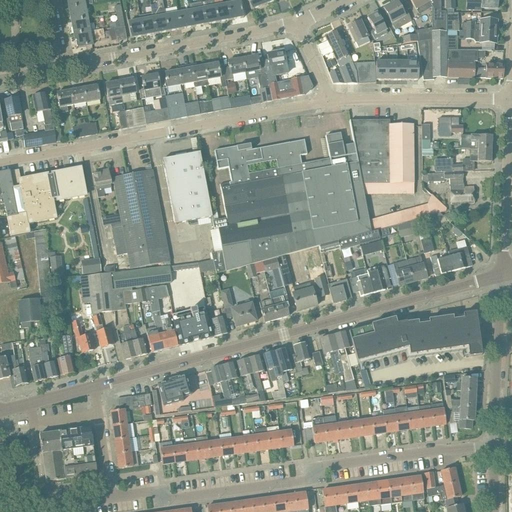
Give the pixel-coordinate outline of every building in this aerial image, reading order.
[(67,0),(69,9),(84,6),(93,4),(91,0),(67,0)] [(226,0),(227,5),(230,21),(243,18),(240,2),(234,4),(232,0),(226,0)] [(263,6),(261,0),(247,0),(251,10),(263,6)] [(427,2),(425,0),(409,0),(412,4),(415,9),(427,2)] [(431,7),(431,32),(441,32),(440,0),(439,0),(425,0),(427,2),(430,7),(431,7)] [(454,0),(445,0),(446,10),(455,10),(454,0)] [(497,0),(480,0),(480,1),(466,0),(466,10),(481,11),(481,8),(498,9),(497,0)] [(151,11),(152,15),(156,35),(168,32),(165,16),(162,1),(157,2),(158,9),(151,11)] [(403,13),(397,1),(383,9),(393,27),(395,31),(411,22),(412,22),(410,19),(406,8),(405,8),(407,12),(403,13)] [(230,21),(227,5),(224,5),(215,7),(218,23),(230,21)] [(69,9),(71,22),(87,19),(84,6),(69,9)] [(205,25),(218,23),(215,7),(203,9),(205,25)] [(193,28),(205,25),(203,9),(190,12),(193,28)] [(178,14),(181,30),(193,28),(190,12),(178,14)] [(110,28),(124,26),(121,13),(116,14),(118,22),(109,23),(110,28)] [(372,15),(372,16),(367,18),(371,25),(372,28),(373,28),(374,30),(370,32),(374,40),(387,33),(376,13),(375,14),(372,15)] [(458,21),(458,13),(446,14),(446,31),(454,31),(454,21),(458,21)] [(165,16),(168,32),(181,30),(178,14),(165,16)] [(156,35),(152,15),(139,17),(140,21),(143,37),(156,35)] [(89,32),(87,19),(71,22),(74,35),(89,32)] [(466,23),(465,31),(496,32),(497,21),(480,20),(479,25),(473,25),(474,24),(466,23)] [(130,39),(143,37),(140,21),(127,23),(130,39)] [(369,43),(360,21),(348,27),(357,48),(369,43)] [(127,40),(124,26),(110,28),(110,29),(114,29),(117,42),(127,40)] [(89,32),(74,35),(75,42),(74,42),(76,49),(77,49),(89,46),(89,47),(92,46),(91,42),(99,40),(99,39),(104,38),(103,30),(89,32)] [(338,31),(325,37),(327,42),(332,53),(336,61),(339,68),(328,74),(332,85),(357,83),(356,72),(353,64),(349,55),(342,40),(338,31)] [(465,31),(465,39),(473,39),(476,43),(479,43),(486,43),(496,44),(496,32),(465,31)] [(441,32),(431,32),(431,33),(432,77),(433,77),(447,77),(446,66),(446,51),(446,36),(446,32),(441,32)] [(416,36),(419,55),(423,81),(434,80),(433,77),(432,77),(431,33),(416,36)] [(416,35),(401,38),(402,44),(417,42),(416,36),(416,35)] [(446,36),(446,51),(448,51),(456,51),(456,36),(446,36)] [(327,42),(318,46),(323,57),(332,53),(327,42)] [(268,60),(264,61),(268,81),(268,84),(276,83),(275,76),(284,75),(287,74),(286,66),(283,51),(267,54),(268,60)] [(456,51),(448,51),(448,62),(463,62),(463,78),(502,80),(503,65),(486,64),(486,69),(474,69),(474,62),(477,62),(477,51),(456,51)] [(257,56),(243,59),(243,62),(245,73),(246,80),(257,78),(262,103),(272,102),(268,84),(268,81),(264,61),(258,62),(257,56)] [(245,73),(243,62),(243,59),(228,62),(229,67),(223,68),(224,75),(225,81),(233,80),(233,75),(245,73)] [(386,81),(387,62),(376,62),(376,80),(376,81),(386,81)] [(397,81),(397,62),(387,62),(386,81),(387,81),(397,81)] [(407,81),(407,62),(397,62),(397,81),(407,81)] [(418,80),(418,62),(407,62),(407,81),(418,80)] [(447,78),(463,78),(463,62),(448,62),(447,78)] [(353,64),(356,72),(363,72),(369,71),(375,71),(375,63),(369,63),(362,63),(360,63),(353,64)] [(224,75),(220,76),(218,64),(204,66),(207,81),(219,79),(220,88),(226,87),(225,81),(224,75)] [(181,86),(194,83),(191,65),(183,67),(183,70),(178,71),(181,86)] [(191,65),(194,83),(195,88),(208,86),(207,81),(204,66),(191,68),(191,65)] [(167,88),(181,86),(178,71),(165,73),(166,78),(162,79),(164,89),(167,88)] [(158,79),(157,75),(141,78),(145,99),(164,96),(163,89),(160,89),(159,81),(158,79)] [(276,83),(268,84),(272,102),(273,101),(279,100),(304,95),(304,92),(304,91),(310,90),(311,90),(313,88),(308,77),(301,78),(276,83)] [(119,82),(123,104),(137,101),(133,79),(119,82)] [(109,106),(123,104),(119,82),(105,84),(109,106)] [(97,86),(83,88),(86,103),(99,101),(97,86)] [(73,106),(86,103),(83,88),(70,91),(73,106)] [(73,106),(70,91),(57,93),(59,108),(61,114),(68,112),(67,107),(73,106)] [(54,131),(54,129),(48,103),(46,93),(32,96),(34,106),(35,113),(40,112),(43,127),(42,127),(43,132),(47,132),(54,131)] [(170,121),(187,118),(185,105),(184,106),(182,94),(165,97),(168,109),(170,121)] [(165,97),(158,99),(160,110),(168,109),(165,97)] [(211,100),(213,113),(230,109),(228,97),(211,100)] [(24,136),(17,99),(5,101),(11,132),(15,131),(16,137),(23,136),(24,136)] [(211,100),(198,103),(200,115),(213,113),(211,100)] [(200,115),(198,103),(185,105),(187,118),(200,115)] [(128,129),(146,125),(144,113),(143,108),(124,112),(128,129)] [(144,113),(146,125),(170,121),(168,109),(160,110),(151,112),(144,113)] [(120,130),(128,129),(124,112),(117,113),(118,118),(120,130)] [(306,154),(304,141),(260,149),(251,150),(249,144),(214,151),(218,170),(228,168),(231,183),(220,185),(228,226),(218,228),(222,251),(226,272),(317,247),(371,232),(369,221),(364,196),(364,195),(362,185),(350,121),(349,121),(354,144),(356,155),(344,157),(342,146),(340,134),(325,137),(330,159),(301,165),(299,156),(306,154)] [(350,121),(362,185),(368,185),(374,185),(379,185),(385,185),(391,185),(396,185),(402,185),(407,185),(413,185),(413,127),(389,127),(389,121),(350,121)] [(95,123),(89,124),(90,124),(88,124),(90,136),(97,135),(95,123)] [(89,124),(83,125),(77,126),(77,127),(79,126),(81,138),(90,136),(88,124),(90,124),(89,124)] [(429,141),(429,125),(421,125),(421,141),(429,141)] [(75,139),(81,138),(79,126),(77,127),(77,126),(72,127),(75,139)] [(55,143),(54,131),(47,132),(43,132),(32,134),(24,136),(23,136),(25,149),(35,147),(55,143)] [(491,150),(492,136),(470,136),(470,149),(472,149),(478,149),(484,149),(486,149),(491,150)] [(470,149),(470,159),(462,160),(462,165),(452,165),(452,159),(434,160),(434,167),(434,172),(435,172),(435,173),(443,173),(463,172),(474,171),(474,162),(491,163),(491,150),(486,149),(484,149),(478,149),(472,149),(470,149)] [(162,160),(174,224),(212,217),(200,153),(162,160)] [(0,173),(0,187),(4,204),(7,218),(11,237),(30,233),(28,224),(55,219),(52,200),(56,199),(57,201),(85,196),(80,169),(52,174),(52,175),(47,176),(47,175),(19,180),(19,177),(12,173),(9,173),(9,172),(0,173)] [(130,188),(127,176),(110,179),(108,170),(93,173),(96,188),(97,198),(104,197),(103,186),(105,186),(105,188),(111,187),(111,185),(114,184),(115,191),(130,188)] [(130,269),(169,262),(152,171),(127,176),(130,188),(115,191),(121,224),(111,226),(117,256),(127,254),(130,269)] [(463,179),(463,172),(443,173),(443,174),(422,174),(422,183),(443,182),(443,179),(449,179),(451,206),(474,204),(473,188),(464,189),(463,184),(462,179),(463,179)] [(429,216),(447,211),(449,210),(447,209),(430,194),(426,205),(429,216)] [(423,217),(429,216),(426,205),(421,207),(423,217)] [(421,207),(415,208),(418,219),(423,217),(421,207)] [(415,208),(409,210),(412,220),(418,219),(415,208)] [(412,220),(409,210),(403,211),(406,222),(412,220)] [(403,211),(398,213),(400,224),(406,222),(403,211)] [(400,224),(398,213),(392,215),(395,225),(400,224)] [(392,215),(386,216),(389,227),(395,225),(392,215)] [(436,215),(430,216),(431,223),(438,221),(436,215)] [(386,216),(380,218),(383,228),(389,227),(386,216)] [(380,218),(375,219),(377,230),(383,228),(380,218)] [(377,230),(375,219),(369,221),(371,232),(377,230)] [(417,234),(414,221),(397,226),(401,239),(417,234)] [(94,223),(89,223),(92,258),(98,257),(94,223)] [(452,233),(458,238),(462,234),(455,228),(452,233)] [(371,232),(357,236),(359,245),(379,239),(377,230),(371,232)] [(40,299),(51,296),(46,243),(45,233),(27,234),(26,235),(26,239),(34,238),(40,299)] [(359,245),(357,236),(337,241),(339,249),(340,251),(359,245)] [(27,289),(15,237),(5,239),(13,273),(7,274),(1,243),(0,243),(0,284),(9,283),(11,289),(16,288),(17,291),(27,289)] [(433,252),(430,238),(421,241),(424,254),(433,252)] [(324,266),(324,267),(326,267),(323,254),(339,249),(337,241),(325,245),(319,246),(324,266)] [(383,251),(380,242),(374,243),(376,252),(383,251)] [(369,245),(367,245),(360,247),(362,256),(372,254),(369,245)] [(448,252),(449,257),(453,272),(472,267),(467,248),(460,249),(448,252)] [(222,251),(211,254),(212,260),(213,260),(215,270),(216,274),(226,272),(222,251)] [(280,269),(284,287),(292,285),(284,256),(277,258),(280,269)] [(435,277),(453,272),(449,257),(437,260),(436,256),(430,258),(435,277)] [(408,269),(412,283),(427,279),(421,257),(406,261),(408,269)] [(277,258),(262,262),(265,273),(280,269),(277,258)] [(60,259),(50,260),(53,280),(63,279),(60,259)] [(81,262),(82,275),(101,273),(99,260),(81,262)] [(212,260),(199,263),(201,272),(201,273),(215,270),(213,260),(212,260)] [(412,283),(408,269),(406,261),(393,265),(399,287),(412,283)] [(350,262),(344,263),(346,271),(352,270),(350,262)] [(256,277),(253,265),(245,267),(249,279),(256,277)] [(165,283),(160,267),(115,273),(112,273),(114,290),(165,283)] [(327,279),(332,278),(329,267),(324,268),(324,269),(327,279)] [(366,272),(367,274),(372,294),(385,290),(383,281),(389,280),(386,270),(383,267),(366,272)] [(91,313),(114,311),(113,293),(112,293),(110,273),(104,274),(87,276),(88,302),(90,302),(91,313)] [(353,294),(358,292),(360,297),(372,294),(367,274),(349,279),(353,294)] [(82,303),(88,302),(87,276),(78,277),(82,303)] [(328,295),(323,278),(315,280),(318,288),(312,290),(311,289),(292,294),(297,312),(316,306),(314,298),(320,296),(320,297),(328,295)] [(352,300),(346,280),(328,285),(333,305),(352,300)] [(156,328),(158,335),(159,335),(163,351),(178,347),(173,329),(171,319),(165,320),(166,325),(162,326),(160,317),(158,300),(168,297),(165,286),(148,289),(152,313),(153,318),(156,328)] [(269,292),(271,300),(272,307),(276,320),(288,317),(285,303),(288,302),(284,287),(269,292)] [(145,289),(137,290),(139,303),(147,302),(145,289)] [(139,303),(137,290),(123,292),(125,305),(125,306),(139,303)] [(232,307),(229,290),(220,292),(224,309),(232,307)] [(123,292),(113,293),(114,311),(125,310),(125,306),(125,305),(123,292)] [(40,300),(39,300),(40,313),(52,312),(51,296),(40,299),(40,300)] [(213,314),(210,298),(205,299),(207,309),(207,312),(214,338),(228,334),(223,317),(214,319),(213,314)] [(21,328),(30,327),(29,323),(41,322),(40,313),(39,300),(19,302),(20,324),(21,328)] [(272,307),(271,300),(259,303),(264,323),(276,320),(272,307)] [(250,302),(248,301),(245,302),(244,304),(244,307),(231,310),(236,328),(256,322),(251,305),(250,302)] [(183,312),(172,315),(180,347),(181,346),(190,344),(191,343),(197,341),(198,342),(200,341),(201,341),(211,338),(212,338),(204,307),(196,309),(189,310),(190,311),(183,312)] [(469,357),(469,358),(481,356),(475,313),(463,315),(463,316),(460,317),(452,318),(452,317),(428,321),(418,323),(418,322),(406,324),(406,323),(396,325),(395,319),(371,325),(371,326),(369,326),(349,332),(357,362),(358,365),(405,353),(406,359),(464,351),(465,357),(469,357)] [(78,321),(77,314),(70,316),(72,322),(71,323),(78,347),(80,347),(82,354),(94,350),(90,335),(82,337),(78,321)] [(103,330),(99,315),(92,317),(101,348),(113,345),(109,328),(103,330)] [(156,328),(145,330),(151,354),(163,351),(159,335),(158,335),(156,328)] [(136,358),(129,332),(129,329),(123,330),(124,333),(123,333),(125,339),(126,343),(120,345),(124,361),(136,358)] [(129,332),(136,358),(147,355),(143,339),(137,340),(134,330),(129,332)] [(344,383),(354,381),(345,349),(350,348),(346,332),(333,336),(340,361),(342,372),(342,374),(344,383)] [(73,357),(71,336),(61,337),(62,351),(65,358),(57,360),(58,366),(61,376),(75,373),(71,357),(73,357)] [(336,374),(342,372),(340,361),(333,336),(319,340),(323,355),(330,353),(336,374)] [(310,359),(306,343),(293,347),(295,355),(292,356),(297,371),(297,373),(294,374),(295,377),(295,380),(300,377),(299,373),(302,372),(299,362),(310,359)] [(40,346),(40,348),(42,361),(43,365),(46,380),(58,377),(54,362),(49,364),(48,360),(46,345),(45,346),(40,346)] [(42,361),(40,348),(37,348),(29,348),(31,368),(32,373),(34,383),(46,380),(43,365),(42,361)] [(283,385),(288,383),(286,376),(285,370),(282,371),(281,367),(290,364),(288,358),(286,349),(274,352),(281,377),(283,385)] [(283,385),(281,377),(274,352),(263,355),(265,365),(267,371),(270,383),(276,382),(278,391),(272,393),(273,400),(282,398),(283,398),(285,398),(283,385)] [(323,366),(319,352),(312,354),(315,368),(321,366),(323,366)] [(11,357),(5,357),(8,368),(11,368),(11,371),(15,387),(28,384),(26,374),(24,368),(19,369),(17,361),(14,361),(13,356),(11,357)] [(248,359),(256,390),(257,392),(262,391),(260,383),(257,373),(264,371),(260,356),(248,359)] [(7,368),(8,368),(5,357),(5,358),(0,358),(0,380),(10,378),(7,368)] [(251,391),(256,390),(248,359),(236,362),(239,372),(241,378),(247,376),(251,391)] [(222,366),(230,396),(236,394),(232,380),(238,378),(233,363),(222,366)] [(211,373),(206,374),(209,386),(219,384),(224,399),(220,400),(219,396),(213,397),(213,400),(214,408),(232,405),(230,396),(222,366),(210,369),(211,373)] [(344,383),(342,374),(338,375),(340,387),(335,388),(336,391),(345,390),(344,383)] [(158,385),(157,385),(163,407),(183,402),(182,398),(191,395),(186,376),(175,379),(169,380),(170,382),(158,385)] [(454,382),(453,376),(442,377),(443,384),(454,382)] [(461,379),(461,392),(475,393),(476,379),(461,379)] [(441,388),(440,383),(431,384),(433,396),(442,395),(441,388)] [(415,390),(415,386),(403,387),(404,394),(416,393),(415,390)] [(475,393),(461,392),(461,394),(460,401),(450,401),(450,396),(451,396),(451,392),(444,391),(446,403),(450,403),(451,407),(455,407),(474,408),(475,393)] [(144,395),(137,396),(138,408),(145,407),(144,395)] [(249,396),(244,397),(246,403),(258,402),(257,395),(249,397),(249,396)] [(319,399),(320,404),(321,404),(321,406),(333,405),(331,397),(320,398),(320,399),(319,399)] [(119,411),(124,410),(125,410),(124,398),(117,399),(119,411)] [(307,400),(300,401),(301,409),(308,408),(307,400)] [(472,421),(473,421),(474,408),(455,407),(451,407),(450,403),(446,403),(447,406),(449,425),(456,424),(454,415),(454,413),(460,413),(460,421),(459,429),(471,430),(472,421)] [(431,411),(433,427),(445,425),(442,404),(430,406),(431,411)] [(406,408),(409,430),(421,429),(419,413),(418,407),(407,409),(406,407),(406,408)] [(394,410),(397,432),(409,430),(406,408),(394,409),(394,410)] [(126,425),(124,410),(119,411),(111,412),(113,427),(126,425)] [(385,434),(397,432),(394,410),(382,412),(383,418),(385,434)] [(421,429),(433,427),(431,411),(419,413),(421,429)] [(322,418),(326,442),(338,440),(336,425),(334,417),(322,418)] [(314,444),(326,442),(322,418),(311,420),(312,428),(304,430),(306,444),(314,443),(314,444)] [(371,420),(373,435),(385,434),(383,418),(371,420)] [(362,437),(373,435),(371,420),(360,422),(362,437)] [(360,422),(347,423),(350,439),(362,437),(360,422)] [(336,425),(338,440),(350,439),(347,423),(336,425)] [(134,438),(132,424),(126,425),(113,427),(115,441),(128,439),(134,438)] [(279,427),(282,448),(293,447),(293,446),(301,445),(299,430),(293,431),(292,425),(279,427)] [(270,450),(282,448),(279,427),(267,429),(268,435),(270,450)] [(90,428),(59,432),(65,480),(97,475),(90,428)] [(255,430),(256,436),(258,452),(270,450),(268,435),(267,429),(255,430)] [(46,482),(65,480),(59,432),(39,435),(42,455),(42,454),(46,482)] [(220,441),(222,457),(234,455),(232,440),(231,434),(219,435),(220,441)] [(256,436),(244,438),(246,453),(258,452),(256,436)] [(28,437),(14,438),(14,448),(28,448),(28,437)] [(246,453),(244,438),(232,440),(234,455),(246,453)] [(130,453),(128,439),(115,441),(117,455),(130,453)] [(220,441),(219,442),(208,443),(210,458),(222,457),(220,441)] [(198,460),(210,458),(208,443),(196,445),(198,460)] [(184,447),(186,462),(198,460),(196,445),(184,447)] [(186,462),(184,447),(172,448),(174,464),(186,462)] [(162,465),(174,464),(172,448),(160,450),(162,465)] [(130,453),(117,455),(119,469),(132,467),(138,466),(136,452),(130,453)] [(444,486),(457,483),(454,469),(441,472),(444,486)] [(427,489),(431,489),(434,488),(432,473),(424,474),(427,489)] [(421,477),(409,479),(411,495),(412,501),(424,500),(421,477)] [(398,480),(402,503),(412,501),(411,495),(409,479),(398,480)] [(402,503),(398,480),(387,482),(390,504),(402,503)] [(376,483),(380,506),(390,504),(387,482),(376,483)] [(380,506),(376,483),(365,485),(368,501),(369,507),(380,506)] [(434,488),(431,489),(427,489),(427,497),(428,504),(433,503),(432,496),(432,495),(439,493),(441,501),(444,501),(456,498),(460,497),(457,483),(444,486),(434,488)] [(368,501),(365,485),(355,486),(357,503),(368,501)] [(358,508),(357,503),(355,486),(344,488),(346,504),(347,510),(358,508)] [(333,490),(335,506),(346,504),(344,488),(333,490)] [(319,511),(336,511),(335,506),(333,490),(322,491),(324,507),(319,508),(319,511)] [(294,495),(296,511),(308,510),(305,493),(294,495)] [(296,511),(294,495),(283,497),(285,511),(296,511)] [(274,511),(285,511),(283,497),(273,498),(274,511)] [(274,511),(273,498),(261,500),(263,511),(274,511)] [(444,501),(446,511),(463,511),(462,505),(458,506),(456,498),(444,501)] [(263,511),(261,500),(251,501),(252,511),(263,511)] [(240,503),(240,511),(252,511),(251,501),(240,503)] [(240,511),(240,503),(229,504),(229,511),(240,511)]
